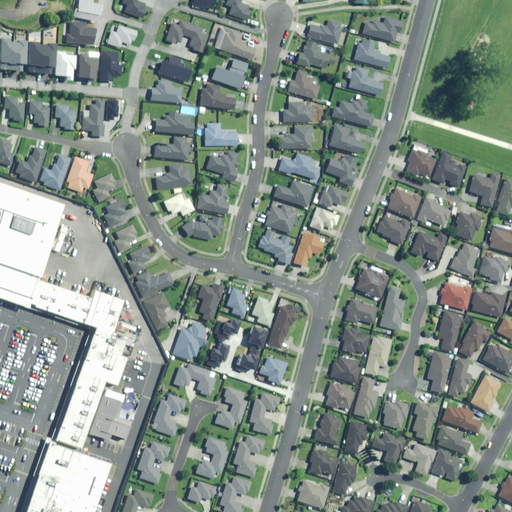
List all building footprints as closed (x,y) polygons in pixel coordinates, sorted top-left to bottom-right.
[(89,0),(87,0),(74,0),(71,17),(94,22),(98,5),(89,3),(89,0)] [(122,0),(121,4),(125,5),(122,12),(141,19),(146,5),(136,1),(136,0),(122,0)] [(190,0),(189,4),(209,10),(212,0),(190,0)] [(246,10),(247,5),(239,2),(239,0),(225,0),(223,5),(229,7),(226,15),(244,21),(248,10),(246,10)] [(400,21),(383,17),(381,24),(364,20),(360,34),(392,42),(394,33),(397,33),(400,21)] [(317,26),(308,24),(304,37),(335,45),(339,28),(337,27),(339,23),(326,20),(324,26),(317,25),(317,26)] [(189,38),(187,46),(191,47),(190,50),(201,53),(208,31),(177,21),(176,25),(169,23),(163,41),(178,45),(181,36),(189,38)] [(112,31),(110,31),(106,44),(118,48),(120,42),(128,45),(130,41),(132,41),(135,31),(114,25),(112,31)] [(241,34),(228,30),(226,35),(223,33),(217,49),(249,61),(253,49),(243,45),(243,43),(238,41),(241,34)] [(0,60),(0,61),(0,68),(7,69),(11,69),(13,42),(9,41),(9,39),(0,38),(0,43),(0,60)] [(373,43),(360,39),(359,44),(356,43),(351,60),(384,69),(387,56),(377,54),(378,51),(371,49),(373,43)] [(25,63),(26,40),(18,40),(18,42),(13,42),(11,69),(15,69),(22,70),(22,63),(25,63)] [(28,63),(28,71),(35,72),(35,71),(39,72),(41,45),(37,44),(38,42),(29,41),(27,63),(28,63)] [(314,44),(304,41),(302,46),(299,45),(293,64),(307,68),(308,64),(323,69),(324,64),(331,65),(333,57),(317,52),(319,48),(313,47),(314,44)] [(53,66),(54,43),(46,43),(46,45),(41,45),(39,72),(43,72),(50,73),(51,66),(53,66)] [(119,78),(119,72),(126,73),(126,62),(116,61),(117,51),(102,50),(100,81),(113,82),(113,77),(119,78)] [(73,69),(74,52),(56,51),(54,76),(65,76),(65,80),(70,81),(71,68),(73,69)] [(87,55),(77,54),(76,78),(86,78),(85,82),(93,82),(94,70),(95,70),(96,53),(87,53),(87,55)] [(180,60),(168,56),(165,64),(159,62),(155,73),(184,83),(190,69),(178,65),(180,60)] [(242,72),(243,72),(246,64),(231,59),(226,72),(213,67),(209,79),(237,89),(242,76),(240,76),(242,72)] [(349,72),(345,87),(376,96),(380,84),(370,81),(371,79),(364,77),(366,70),(354,67),(352,72),(349,72)] [(305,73),(295,70),(292,81),(287,80),(284,91),(313,99),(317,86),(307,83),(308,79),(304,78),(305,73)] [(166,82),(155,81),(154,89),(149,88),(148,101),(178,104),(179,88),(166,87),(166,82)] [(218,86),(204,84),(204,89),(201,89),(198,105),(231,111),(233,99),(223,97),(224,95),(216,94),(218,86)] [(8,110),(7,118),(11,119),(11,121),(21,122),(23,104),(16,103),(16,97),(3,97),(2,109),(8,110)] [(353,101),(349,100),(349,104),(338,101),(337,108),(332,107),(329,117),(368,127),(371,115),(362,113),(365,101),(354,98),(353,101)] [(102,101),(94,100),(93,104),(88,104),(87,118),(80,118),(79,131),(90,132),(89,136),(101,137),(102,124),(101,124),(102,101)] [(41,103),(28,102),(27,114),(32,114),(32,123),(35,123),(35,126),(46,127),(47,109),(41,108),(41,103)] [(280,123),(309,123),(309,107),(302,107),(302,102),(285,102),(285,110),(280,110),(280,123)] [(67,105),(53,104),(52,118),(58,118),(58,127),(62,127),(62,130),(73,130),(74,109),(67,108),(67,105)] [(176,113),(169,113),(169,116),(162,115),(162,121),(153,120),(152,132),(190,135),(191,122),(187,122),(188,116),(176,115),(176,113)] [(218,124),(205,124),(205,132),(202,132),(202,146),(234,146),(234,133),(226,133),(226,131),(218,131),(218,124)] [(347,129),(332,125),(327,146),(357,155),(360,143),(351,140),(351,138),(345,136),(347,129)] [(308,149),(308,127),(291,127),(291,134),(286,134),(286,137),(276,137),(276,149),(308,149)] [(184,143),(184,138),(171,137),(171,144),(164,144),(164,147),(153,146),(152,158),(185,160),(186,143),(184,143)] [(7,144),(8,142),(0,138),(0,164),(9,167),(13,155),(8,154),(11,145),(7,144)] [(19,160),(14,173),(18,174),(17,177),(33,183),(45,151),(32,147),(26,163),(19,160)] [(424,154),(409,150),(406,161),(407,162),(404,172),(416,176),(416,174),(428,177),(433,160),(423,157),(424,154)] [(236,155),(225,152),(223,160),(209,156),(204,170),(221,174),(219,179),(231,182),(237,163),(234,162),(236,155)] [(441,184),(441,183),(442,180),(448,182),(447,185),(456,188),(464,167),(457,164),(456,167),(446,164),(449,156),(440,152),(430,180),(441,184)] [(312,168),(313,163),(308,161),(309,158),(294,153),(291,162),(280,158),(276,171),(288,175),(288,172),(314,180),(317,169),(312,168)] [(69,159),(57,155),(54,164),(52,164),(49,171),(42,169),(38,181),(42,183),(42,185),(58,191),(69,159)] [(350,174),(355,159),(345,155),(344,157),(342,156),(341,159),(339,158),(338,162),(327,158),(322,173),(338,178),(336,183),(349,186),(353,174),(350,174)] [(87,162),(73,157),(65,183),(67,183),(65,188),(79,193),(81,188),(86,189),(91,175),(84,173),(87,162)] [(162,173),(163,177),(153,178),(154,190),(188,185),(186,168),(181,168),(180,163),(166,165),(167,173),(162,173)] [(467,192),(473,194),(473,195),(480,197),(478,205),(489,208),(498,175),(486,172),(485,178),(472,175),(467,192)] [(112,181),(108,174),(92,182),(95,188),(90,191),(96,202),(108,197),(105,192),(113,188),(110,182),(112,181)] [(511,181),(503,178),(495,201),(497,201),(494,212),(506,216),(509,207),(511,208),(511,207),(511,181)] [(311,188),(290,181),(287,190),(275,186),(271,197),(305,208),(311,188)] [(0,296),(25,304),(34,278),(59,203),(0,183),(0,296)] [(226,187),(215,185),(213,192),(209,191),(208,197),(198,195),(195,209),(224,215),(227,203),(223,202),(226,187)] [(345,193),(328,187),(326,193),(321,191),(317,203),(329,207),(330,203),(338,206),(340,202),(342,202),(345,193)] [(402,194),(403,192),(393,188),(391,195),(389,194),(387,198),(389,199),(385,209),(411,219),(419,197),(412,194),(410,197),(402,194)] [(192,210),(183,192),(161,202),(165,212),(168,211),(170,215),(178,211),(180,216),(192,210)] [(445,222),(449,212),(441,208),(441,207),(434,204),(434,202),(423,198),(414,220),(423,224),(424,220),(441,226),(443,221),(445,222)] [(117,217),(124,214),(122,210),(124,209),(120,199),(103,206),(106,214),(102,216),(107,228),(119,223),(117,217)] [(263,215),(266,216),(262,226),(288,234),(295,213),(288,210),(289,208),(280,204),(278,210),(269,207),(267,211),(265,210),(263,215)] [(337,216),(314,208),(307,227),(319,231),(321,226),(329,229),(331,225),(333,226),(337,216)] [(458,213),(453,232),(452,236),(470,241),(473,231),(475,232),(478,223),(477,222),(479,216),(468,213),(467,216),(458,213)] [(398,224),(380,216),(373,232),(380,235),(380,236),(388,239),(387,241),(399,245),(408,223),(400,220),(398,224)] [(191,234),(190,238),(209,241),(210,236),(218,237),(220,227),(217,227),(218,219),(210,217),(209,222),(204,220),(203,224),(189,221),(179,228),(185,237),(191,234)] [(127,243),(134,239),(132,235),(134,234),(130,225),(113,233),(117,240),(112,242),(118,253),(129,248),(127,243)] [(507,233),(490,229),(487,239),(489,239),(487,247),(511,254),(511,231),(508,230),(507,233)] [(290,247),(286,245),(288,238),(279,235),(278,240),(274,239),(275,236),(264,232),(262,237),(259,235),(255,247),(261,249),(261,251),(272,254),(271,257),(276,259),(275,261),(287,265),(290,254),(288,253),(290,247)] [(435,239),(417,232),(408,253),(418,257),(420,251),(426,253),(424,257),(435,262),(445,236),(437,233),(435,239)] [(317,239),(301,233),(291,264),(302,267),(305,258),(308,259),(310,253),(316,255),(321,243),(316,241),(317,239)] [(453,256),(452,256),(447,268),(470,278),(473,270),(470,268),(477,251),(470,248),(471,247),(460,242),(456,253),(455,252),(453,256)] [(148,255),(144,246),(127,254),(130,260),(125,263),(131,275),(143,269),(141,264),(148,260),(146,256),(148,255)] [(502,261),(502,260),(492,257),(491,259),(482,256),(477,274),(480,275),(480,276),(487,278),(487,280),(498,283),(502,273),(503,273),(507,262),(502,261)] [(379,273),(377,276),(367,272),(368,270),(362,267),(353,289),(378,299),(387,276),(379,273)] [(146,272),(134,277),(136,282),(133,283),(141,298),(171,284),(165,272),(156,277),(155,275),(149,278),(146,272)] [(89,296),(34,278),(25,304),(91,326),(54,440),(81,449),(86,435),(100,389),(103,380),(115,384),(124,356),(119,355),(125,336),(110,332),(121,299),(91,289),(89,296)] [(460,288),(452,286),(452,285),(443,283),(443,285),(438,304),(464,311),(469,289),(461,286),(460,288)] [(222,288),(210,284),(209,288),(199,285),(195,297),(201,299),(197,312),(202,314),(200,319),(209,322),(216,299),(218,300),(222,288)] [(398,290),(388,287),(378,327),(397,332),(400,320),(398,319),(403,301),(396,299),(398,290)] [(241,293),(230,289),(224,306),(230,308),(228,314),(242,318),(246,306),(241,304),(244,296),(240,295),(241,293)] [(489,296),(473,292),(470,305),(471,305),(470,311),(498,318),(503,297),(490,293),(489,296)] [(167,307),(160,293),(141,302),(154,331),(165,326),(161,316),(163,315),(161,310),(167,307)] [(265,300),(256,297),(250,315),(257,317),(255,322),(267,326),(271,314),(266,313),(269,303),(264,302),(265,300)] [(358,302),(348,299),(342,321),(355,324),(356,320),(371,324),(375,309),(358,304),(358,302)] [(295,306),(286,303),(285,306),(280,304),(266,345),(279,349),(284,336),(285,337),(289,325),(290,326),(291,322),(295,320),(296,316),(295,313),(293,312),(295,306)] [(456,316),(457,314),(442,310),(435,338),(441,339),(439,349),(450,352),(459,317),(456,316)] [(511,320),(510,319),(509,321),(503,318),(495,333),(509,340),(507,343),(511,345),(511,320)] [(471,321),(460,343),(461,343),(456,352),(468,358),(472,350),(475,351),(480,341),(484,343),(488,333),(479,329),(481,326),(471,321)] [(202,331),(204,327),(189,322),(186,331),(179,328),(170,355),(189,361),(191,356),(194,357),(197,347),(199,347),(204,332),(202,331)] [(237,330),(224,325),(216,345),(225,348),(218,369),(234,375),(241,354),(253,359),(263,333),(249,328),(245,340),(235,337),(237,330)] [(346,329),(343,329),(340,339),(343,340),(339,350),(351,353),(352,351),(362,354),(369,334),(347,327),(346,329)] [(371,339),(364,368),(362,373),(374,376),(377,366),(383,368),(389,340),(375,337),(374,340),(371,339)] [(497,349),(489,344),(480,360),(507,374),(511,363),(511,360),(511,357),(511,354),(498,347),(497,349)] [(446,357),(446,356),(432,352),(425,379),(431,380),(429,391),(440,394),(449,358),(446,357)] [(285,364),(265,357),(262,367),(260,366),(257,374),(266,377),(265,381),(278,385),(285,364)] [(355,368),(356,363),(338,358),(336,364),(332,363),(328,377),(354,384),(358,368),(355,368)] [(467,362),(455,359),(446,395),(455,398),(456,393),(462,394),(464,385),(467,385),(470,376),(464,374),(467,362)] [(197,382),(194,390),(198,391),(198,394),(208,397),(214,379),(212,379),(213,374),(186,365),(185,369),(178,367),(172,385),(181,388),(182,386),(186,387),(189,379),(197,382)] [(492,400),(495,394),(494,394),(499,384),(483,376),(469,403),(486,413),(493,400),(492,400)] [(368,413),(369,414),(370,409),(372,409),(376,393),(369,391),(372,381),(361,378),(351,415),(366,418),(368,413)] [(343,387),(328,383),(325,394),(326,395),(323,406),(335,409),(335,407),(347,411),(352,393),(342,390),(343,387)] [(242,393),(225,388),(222,395),(225,396),(223,402),(231,405),(228,411),(218,408),(213,424),(230,430),(232,423),(237,424),(245,402),(240,400),(242,393)] [(264,410),(272,412),(273,408),(275,409),(278,398),(259,393),(258,400),(253,399),(247,422),(253,423),(251,431),(268,435),(271,425),(268,425),(269,420),(261,418),(264,410)] [(121,401),(102,395),(89,433),(108,439),(110,434),(124,438),(130,420),(116,416),(121,401)] [(173,426),(174,423),(167,420),(169,412),(177,414),(179,410),(181,410),(184,401),(167,395),(165,402),(160,400),(150,430),(172,437),(175,427),(173,426)] [(401,419),(404,420),(406,411),(404,411),(406,405),(394,402),(393,404),(384,402),(381,413),(383,414),(380,425),(398,430),(401,419)] [(436,408),(415,402),(412,414),(416,415),(411,431),(415,432),(414,437),(425,441),(432,419),(433,420),(436,408)] [(456,410),(445,406),(440,421),(476,434),(479,423),(469,419),(472,413),(457,408),(456,410)] [(338,419),(320,414),(316,429),(314,429),(311,440),(334,446),(337,437),(333,436),(338,419)] [(364,424),(348,421),(343,452),(355,455),(356,445),(360,446),(361,441),(363,442),(365,431),(363,430),(364,424)] [(461,435),(439,427),(435,438),(437,439),(435,445),(464,455),(468,444),(459,441),(461,435)] [(404,441),(382,433),(380,439),(374,437),(370,447),(385,452),(382,461),(393,465),(399,450),(400,451),(404,441)] [(252,467),(253,463),(245,461),(248,452),(256,455),(257,451),(259,451),(262,442),(245,436),(243,444),(238,442),(231,464),(236,466),(234,473),(251,478),(254,468),(252,467)] [(208,463),(201,461),(199,465),(197,464),(194,474),(211,480),(213,473),(218,474),(226,452),(220,450),(223,444),(206,438),(203,445),(205,446),(203,452),(211,455),(208,463)] [(93,511),(110,463),(47,442),(22,511),(93,511)] [(137,457),(140,458),(136,470),(140,471),(138,479),(156,485),(159,474),(157,474),(158,470),(150,467),(153,459),(161,462),(162,457),(165,458),(168,448),(151,443),(150,445),(142,442),(137,457)] [(434,451),(413,444),(411,451),(405,449),(401,458),(416,463),(413,472),(424,476),(429,462),(430,462),(434,451)] [(326,453),(316,450),(315,452),(311,451),(307,461),(310,462),(307,472),(318,476),(320,472),(330,475),(335,458),(325,455),(326,453)] [(430,473),(441,477),(443,474),(445,475),(444,478),(453,481),(458,468),(456,468),(459,460),(448,456),(449,454),(438,450),(430,473)] [(346,487),(349,487),(350,483),(352,483),(354,474),(352,473),(354,467),(339,463),(330,492),(343,496),(346,487)] [(239,508),(240,504),(232,502),(234,494),(242,496),(243,492),(246,493),(249,483),(231,477),(228,484),(223,483),(216,505),(222,507),(220,511),(239,511),(241,508),(239,508)] [(310,484),(310,482),(302,479),(295,501),(320,509),(327,487),(318,485),(317,487),(310,484)] [(511,481),(508,479),(503,487),(501,486),(496,496),(511,504),(511,481)] [(214,488),(196,482),(194,487),(189,485),(185,499),(197,503),(199,498),(207,501),(208,497),(211,498),(214,488)] [(134,511),(137,506),(145,509),(146,504),(149,505),(152,496),(134,490),(132,497),(127,495),(121,511),(134,511)] [(357,500),(352,498),(351,502),(347,500),(345,508),(341,507),(339,511),(369,511),(372,502),(358,498),(357,500)] [(385,507),(381,506),(379,511),(375,510),(374,511),(404,511),(406,507),(393,502),(392,505),(386,503),(385,507)] [(428,511),(430,507),(412,502),(408,511),(428,511)]
